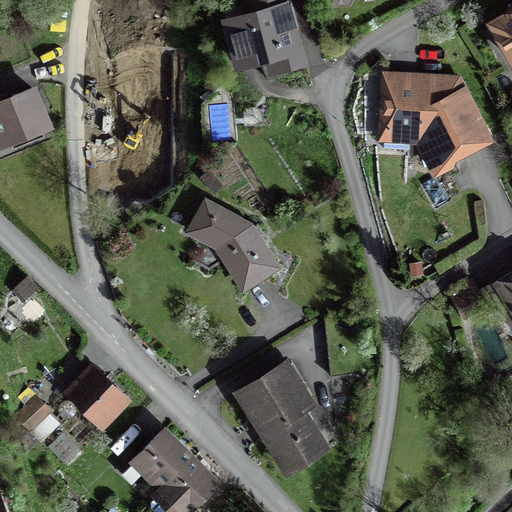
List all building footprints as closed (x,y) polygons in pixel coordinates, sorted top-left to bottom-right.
[(269,72),(308,63),(290,0),(252,0),(254,3),(221,13),(235,67),(264,57),(269,72)] [(511,0),(506,0),(505,5),(486,15),(511,61),(511,0)] [(170,53),(113,53),(112,159),(169,160),(170,53)] [(461,72),(382,68),(378,138),(415,140),(433,174),(454,163),(457,156),(493,137),(461,72)] [(0,144),(54,123),(36,80),(0,94),(0,144)] [(200,175),(214,191),(224,183),(210,167),(200,175)] [(215,246),(242,289),(281,264),(253,219),(205,194),(185,229),(215,246)] [(511,263),(478,284),(472,276),(446,291),(463,319),(487,305),(482,296),(492,290),(511,324),(511,263)] [(12,289),(24,301),(39,285),(26,273),(12,289)] [(355,297),(325,314),(329,375),(362,372),(355,297)] [(286,472),(331,444),(308,406),(317,400),(287,352),(233,385),(286,472)] [(132,397),(93,358),(63,388),(103,426),(132,397)] [(50,411),(53,408),(36,392),(13,417),(40,442),(60,421),(50,411)] [(193,449),(165,422),(128,458),(156,486),(193,449)] [(64,464),(80,447),(63,430),(47,447),(64,464)] [(189,511),(222,480),(193,449),(156,486),(151,491),(155,495),(151,499),(151,508),(154,511),(189,511)] [(10,511),(0,486),(0,511),(10,511)]
